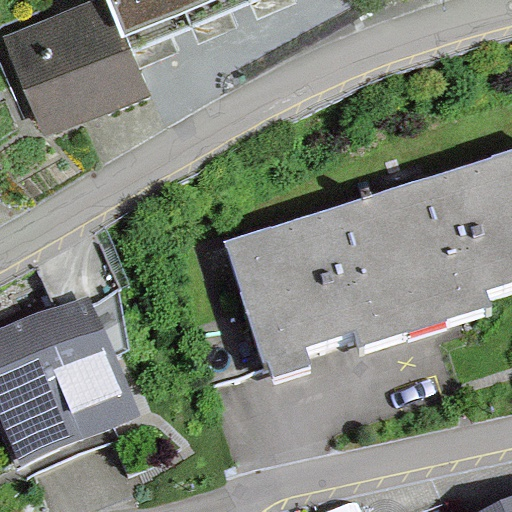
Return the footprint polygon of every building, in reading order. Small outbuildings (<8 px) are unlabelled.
[(141,84),(127,50),(105,0),(100,0),(3,41),(39,126),(141,84)] [(129,39),(185,14),(178,0),(105,0),(127,50),(133,48),(129,39)] [(178,0),(185,14),(217,0),(178,0)] [(481,305),(511,295),(511,161),(366,208),(364,201),(356,204),(358,210),(222,254),(260,375),(350,346),(355,362),(485,320),(481,305)] [(0,417),(0,418),(105,373),(80,315),(0,349),(0,417)] [(105,373),(0,418),(20,464),(24,463),(26,468),(104,435),(103,430),(126,420),(105,373)]
